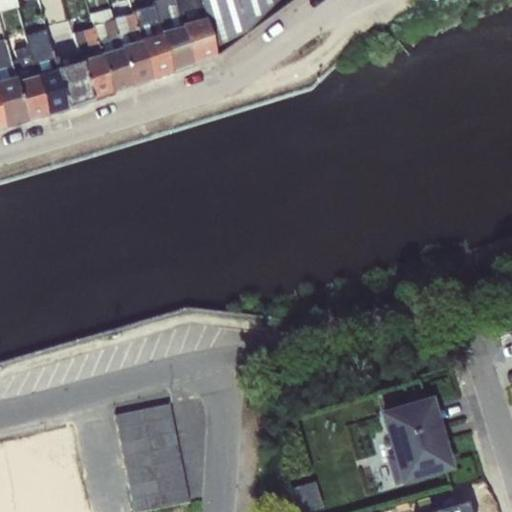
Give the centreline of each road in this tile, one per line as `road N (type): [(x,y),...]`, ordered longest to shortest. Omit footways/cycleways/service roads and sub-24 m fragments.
road 1 (residential): [(0,154),(245,83),(325,11)]
road 2 (unclassified): [(0,409),(220,358)]
road 3 (residential): [(511,468),(473,348)]
